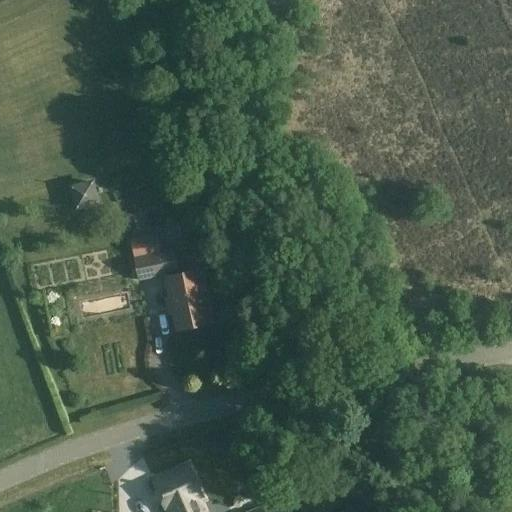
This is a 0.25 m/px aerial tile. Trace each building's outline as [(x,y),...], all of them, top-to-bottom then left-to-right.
[(78,206),(98,201),(92,181),(72,186),(78,206)] [(125,242),(154,241),(153,227),(124,228),(125,242)] [(175,250),(154,255),(133,259),(138,282),(166,276),(180,273),(175,250)] [(180,273),(166,276),(171,300),(168,300),(169,307),(173,306),(178,330),(213,322),(202,272),(181,276),(180,273)] [(56,316),(63,350),(93,343),(86,310),(56,316)] [(189,466),(155,482),(168,511),(179,507),(180,511),(204,501),(189,466)]
